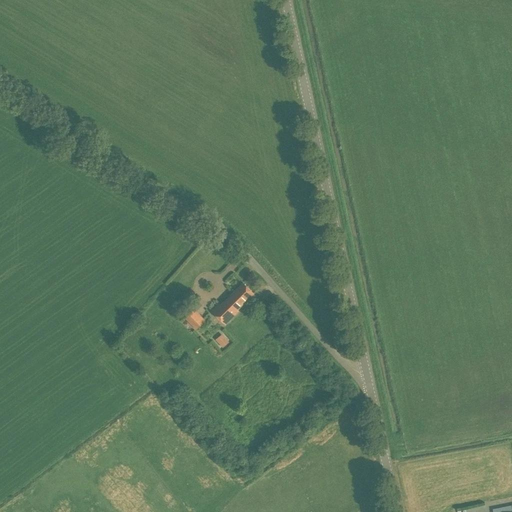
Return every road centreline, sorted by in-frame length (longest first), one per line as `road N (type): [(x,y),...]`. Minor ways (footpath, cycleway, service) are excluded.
road 1 (unclassified): [(370,386),(329,355),(261,263),(148,180),(0,92)]
road 2 (secondary): [(370,386),(284,0)]
road 3 (secondary): [(395,511),(370,386)]
